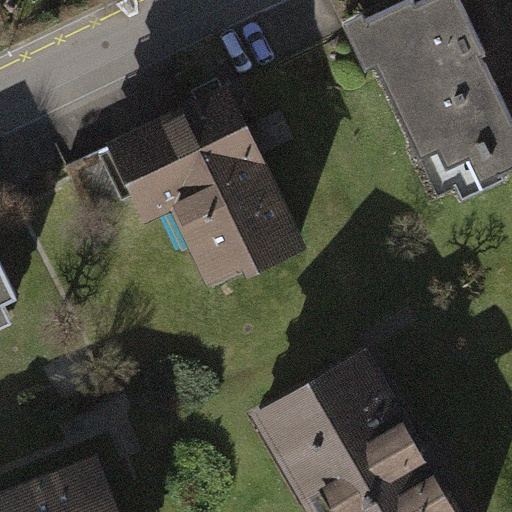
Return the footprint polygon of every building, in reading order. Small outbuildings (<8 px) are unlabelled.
[(511,62),(477,0),(407,0),(350,32),(447,208),(511,172),(511,62)] [(238,76),(109,134),(183,300),(313,242),(238,76)] [(0,299),(0,335),(13,330),(0,299)] [(427,511),(335,343),(231,400),(292,511),(427,511)] [(104,511),(84,455),(0,483),(0,511),(104,511)]
